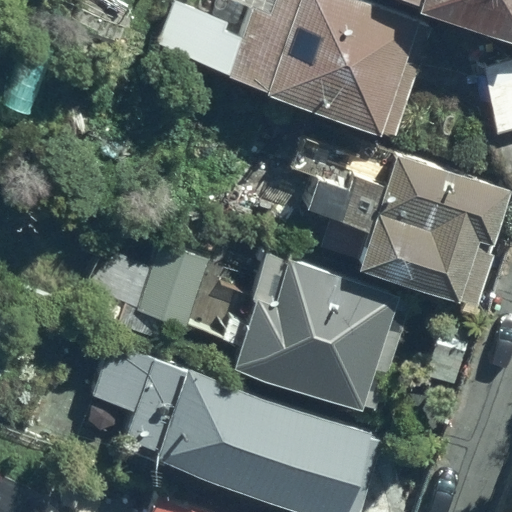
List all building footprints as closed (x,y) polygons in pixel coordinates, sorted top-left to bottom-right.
[(405,7),(386,0),(230,0),(236,2),(227,25),(162,0),(160,0),(147,38),(380,120),(418,18),(403,12),(405,7)] [(511,0),(443,0),(511,30),(511,0)] [(506,172),(386,122),(381,132),(300,99),(281,146),(305,156),(296,177),(326,189),(312,224),(346,238),(348,233),(468,283),(487,236),(480,233),(506,172)] [(178,308),(203,243),(154,224),(129,289),(178,308)] [(261,231),(222,334),(351,382),(352,379),(368,385),(401,296),(386,290),(392,274),(280,232),(277,237),(261,231)] [(362,404),(176,336),(173,345),(146,335),(143,344),(102,329),(85,375),(125,390),(117,413),(146,424),(146,425),(347,499),(377,415),(360,409),(362,404)] [(263,511),(180,481),(177,489),(149,479),(137,511),(263,511)]
